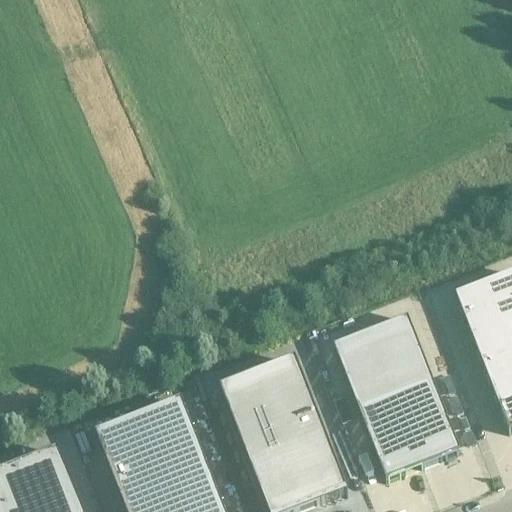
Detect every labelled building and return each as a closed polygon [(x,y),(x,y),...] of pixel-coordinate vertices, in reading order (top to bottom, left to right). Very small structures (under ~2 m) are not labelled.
[(511,436),(511,277),(456,300),(510,437),(511,436)] [(408,323),(333,352),(385,486),(460,457),(408,323)] [(295,365),(219,394),(265,511),(305,511),(343,497),(344,501),(347,499),(295,365)] [(94,438),(123,511),(222,511),(180,404),(94,438)] [(80,511),(58,455),(0,477),(0,511),(80,511)]
